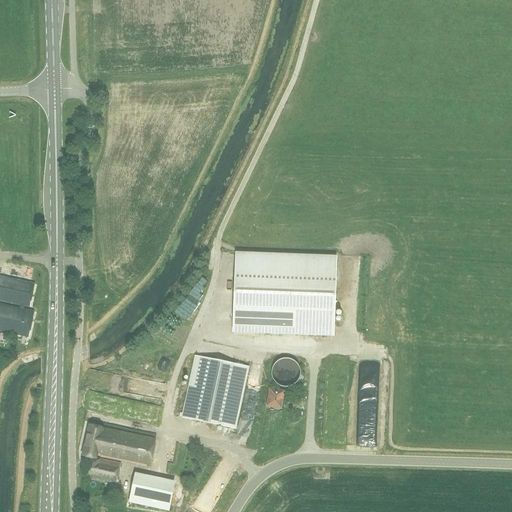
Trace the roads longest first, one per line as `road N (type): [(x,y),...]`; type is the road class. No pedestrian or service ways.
road 1 (tertiary): [(511,465),(287,461),(251,482),(233,511)]
road 2 (primary): [(47,511),(56,259)]
road 3 (unclassified): [(75,511),(79,260)]
road 4 (unclassified): [(79,260),(75,172),(90,116),(73,88)]
road 5 (primary): [(56,259),(51,89)]
